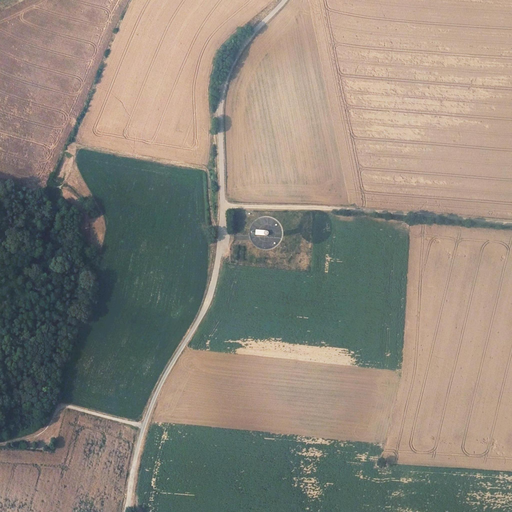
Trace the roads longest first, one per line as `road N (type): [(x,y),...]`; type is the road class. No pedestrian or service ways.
road 1 (track): [(126,511),(144,422),(214,274),(226,75),(284,0)]
road 2 (track): [(511,223),(222,205)]
road 3 (track): [(144,422),(61,402),(42,432),(0,445)]
